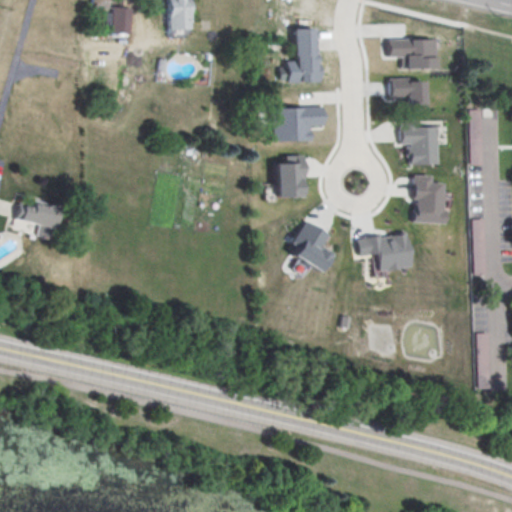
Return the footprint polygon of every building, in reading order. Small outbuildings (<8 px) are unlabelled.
[(89,0),(90,8),(106,8),(105,0),(89,0)] [(163,0),(184,0),(186,33),(181,33),(182,38),(165,38),(163,0)] [(110,6),(129,8),(126,36),(107,34),(110,6)] [(315,60),(277,60),(277,77),(315,77),(315,60)] [(419,80),(391,80),(391,101),(419,101),(419,80)] [(390,159),(416,159),(416,137),(390,137),(390,159)] [(16,201),(12,218),(34,223),(31,234),(48,238),(57,204),(45,201),(45,203),(30,200),(29,205),(16,201)] [(301,220),(287,243),(292,246),(286,255),(313,272),(326,253),(315,246),(323,234),(301,220)]
